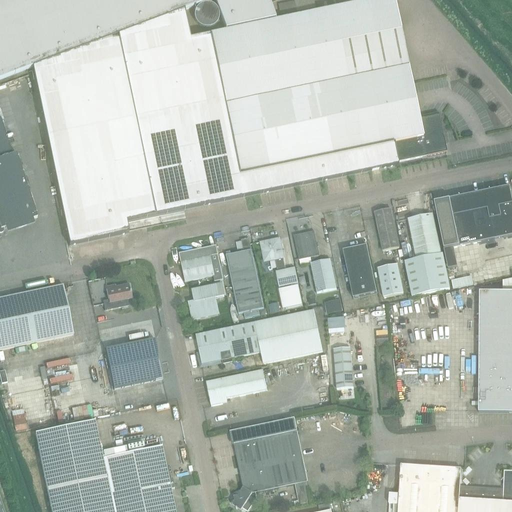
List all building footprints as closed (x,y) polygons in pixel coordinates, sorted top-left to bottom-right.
[(0,0),(0,80),(32,68),(69,247),(129,234),(126,223),(398,166),(397,163),(398,163),(447,153),(438,114),(419,118),(394,0),(375,0),(276,21),(267,0),(0,0)] [(10,89),(15,102),(20,100),(14,87),(10,89)] [(3,104),(13,101),(11,96),(1,99),(3,104)] [(0,228),(1,230),(37,219),(16,154),(12,156),(0,119),(0,228)] [(42,153),(48,151),(45,136),(39,138),(42,153)] [(434,203),(444,251),(453,249),(460,247),(479,243),(511,236),(511,200),(510,188),(434,203)] [(383,253),(399,249),(391,210),(375,213),(383,253)] [(408,221),(416,261),(405,263),(412,298),(450,290),(443,255),(441,256),(433,215),(408,221)] [(314,232),(294,237),(299,261),(312,259),(313,264),(311,265),(317,294),(337,290),(331,261),(320,263),(318,257),(320,257),(314,232)] [(244,253),(226,257),(239,316),(244,314),(245,320),(260,317),(259,311),(264,310),(249,240),(241,241),(244,253)] [(280,240),(275,241),(260,244),(264,261),(270,260),(270,262),(275,261),(278,273),(276,273),(279,289),(299,285),(295,269),(286,271),(284,259),(280,240)] [(179,254),(182,266),(185,283),(215,277),(211,258),(218,256),(216,247),(179,254)] [(343,252),(353,300),(377,295),(367,247),(343,252)] [(398,266),(378,270),(384,299),(404,295),(398,266)] [(460,277),(462,285),(482,282),(480,273),(460,277)] [(115,286),(106,288),(109,303),(103,305),(105,312),(129,307),(127,300),(132,299),(131,292),(130,292),(129,285),(115,288),(115,286)] [(195,303),(189,304),(193,320),(209,317),(208,313),(218,311),(215,299),(225,297),(222,285),(193,292),(195,303)] [(0,299),(0,351),(74,336),(63,286),(0,299)] [(511,292),(480,293),(479,414),(511,413),(511,292)] [(196,337),(196,338),(202,366),(262,354),(264,365),(323,353),(315,312),(196,337)] [(155,341),(105,351),(114,391),(163,380),(155,341)] [(337,391),(354,389),(351,349),(334,351),(337,391)] [(226,400),(267,392),(263,372),(206,384),(211,407),(223,405),(221,399),(226,398),(226,400)] [(314,418),(317,431),(334,427),(331,414),(314,418)] [(295,420),(232,433),(243,489),(256,494),(308,483),(295,420)] [(113,511),(103,460),(102,460),(94,422),(35,435),(51,511),(113,511)] [(162,447),(146,451),(103,460),(113,511),(175,511),(171,491),(175,490),(172,480),(168,480),(162,447)] [(458,511),(459,500),(461,470),(401,466),(398,511),(458,511)] [(334,469),(334,486),(353,486),(353,468),(334,469)] [(497,503),(459,500),(458,511),(511,511),(511,472),(504,472),(503,494),(499,494),(497,496),(497,503)] [(256,494),(243,489),(241,493),(233,494),(235,502),(232,506),(241,511),(243,510),(246,511),(249,511),(257,499),(256,494)]
